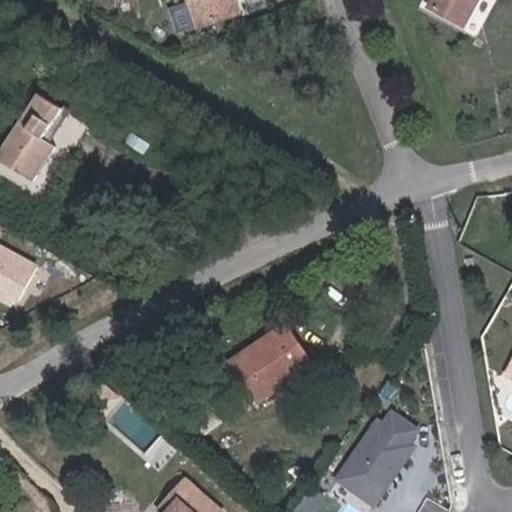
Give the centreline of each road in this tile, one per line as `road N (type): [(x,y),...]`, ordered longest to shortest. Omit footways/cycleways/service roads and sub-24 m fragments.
road 1 (unclassified): [(418,185),(328,218),(88,335),(5,391)]
road 2 (residential): [(502,511),(471,470),(418,185)]
road 3 (unclassified): [(418,185),(350,0)]
